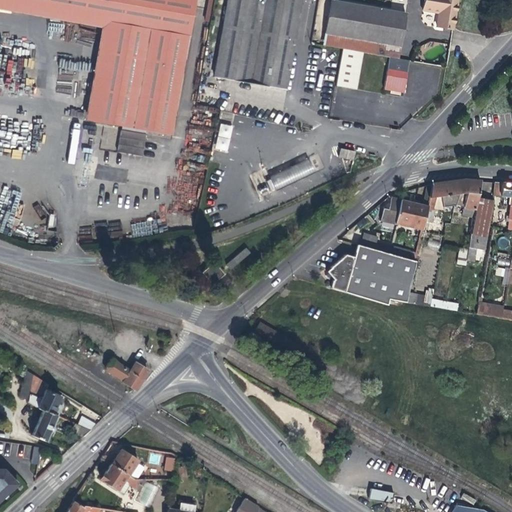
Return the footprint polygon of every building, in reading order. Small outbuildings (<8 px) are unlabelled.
[(0,0),(0,7),(107,26),(90,121),(121,126),(118,142),(116,152),(141,156),(145,131),(171,136),(195,0),(0,0)] [(226,0),(213,78),(285,90),(300,0),(226,0)] [(451,29),(456,0),(422,0),(421,11),(437,14),(436,21),(435,27),(451,29)] [(324,35),(399,48),(405,14),(331,1),(324,35)] [(322,46),(342,49),(362,53),(389,58),(397,59),(399,48),(324,35),(322,46)] [(355,89),(362,53),(342,49),(336,85),(355,89)] [(409,61),(397,59),(389,58),(383,91),(394,92),(403,94),(409,61)] [(221,123),(215,149),(227,152),(233,126),(221,123)] [(339,157),(352,159),(353,152),(340,150),(339,157)] [(283,165),(265,172),(272,191),(291,183),(314,173),(306,155),(283,165)] [(463,207),(475,209),(477,197),(480,181),(464,179),(435,183),(431,184),(428,198),(429,198),(427,205),(426,210),(434,212),(437,196),(441,196),(442,206),(453,205),(457,194),(466,192),(463,207)] [(511,219),(511,183),(493,182),(492,195),(493,196),(510,197),(508,219),(511,219)] [(421,229),(426,210),(427,205),(392,197),(388,210),(383,209),(380,220),(421,229)] [(485,198),(477,197),(475,209),(472,226),(470,235),(485,238),(492,200),(485,198)] [(363,232),(360,246),(407,258),(409,250),(393,246),(393,248),(375,243),(377,236),(363,232)] [(485,238),(470,235),(466,260),(473,261),(476,249),(483,250),(485,238)] [(414,260),(407,258),(360,246),(354,244),(352,255),(345,253),(326,270),(328,272),(326,274),(331,280),(333,278),(335,280),(333,288),(389,306),(390,300),(404,303),(414,260)] [(466,258),(467,249),(459,248),(457,264),(465,265),(465,258),(466,258)] [(247,249),(226,263),(230,268),(250,254),(247,249)] [(507,266),(509,259),(498,256),(497,263),(507,266)] [(211,284),(222,275),(211,264),(202,272),(211,284)] [(497,267),(495,275),(503,277),(505,269),(497,267)] [(505,284),(511,283),(511,271),(503,273),(505,284)] [(456,311),(475,314),(477,304),(458,301),(456,311)] [(476,314),(484,316),(486,306),(478,305),(476,314)] [(503,309),(486,306),(484,316),(501,318),(503,309)] [(511,310),(503,309),(501,318),(511,320),(511,310)] [(254,333),(269,342),(276,331),(260,322),(254,333)] [(99,350),(107,337),(90,327),(83,340),(99,350)] [(142,379),(148,369),(135,362),(130,369),(112,358),(105,369),(123,381),(122,381),(136,390),(142,379)] [(22,386),(30,387),(33,374),(25,369),(22,386)] [(41,379),(33,374),(30,387),(28,401),(42,409),(56,415),(61,405),(57,403),(58,401),(60,396),(44,389),(40,397),(38,396),(41,379)] [(51,428),(56,415),(42,409),(31,434),(32,435),(45,441),(51,428)] [(81,417),(78,425),(91,430),(97,424),(81,417)] [(71,432),(83,437),(91,430),(78,425),(75,423),(71,432)] [(37,465),(40,448),(33,447),(31,464),(37,465)] [(116,455),(110,464),(134,481),(143,468),(137,463),(139,461),(121,448),(116,455)] [(173,471),(174,457),(165,457),(164,470),(173,471)] [(135,482),(134,481),(110,464),(109,463),(101,475),(99,478),(118,491),(119,490),(123,494),(130,485),(140,493),(149,480),(135,482)] [(0,498),(17,484),(6,472),(3,470),(1,469),(0,469),(0,498)] [(392,504),(393,492),(369,489),(367,500),(392,504)] [(257,511),(259,507),(244,498),(235,511),(257,511)] [(65,511),(105,511),(106,509),(79,505),(73,501),(65,511)] [(168,508),(167,510),(167,511),(193,511),(195,505),(180,502),(179,510),(168,508)]
